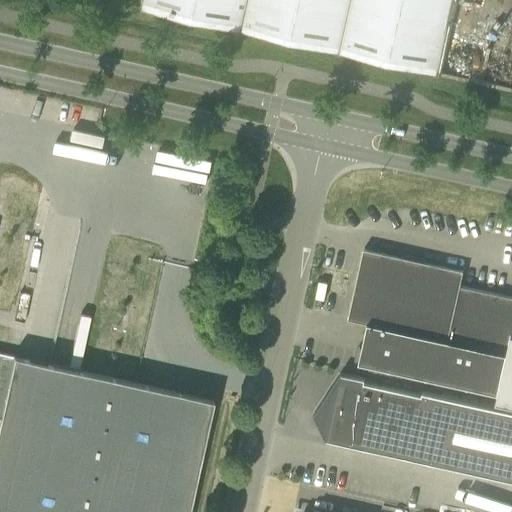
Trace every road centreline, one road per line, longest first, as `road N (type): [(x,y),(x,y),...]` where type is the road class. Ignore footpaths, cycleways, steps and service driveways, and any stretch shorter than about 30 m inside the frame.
road 1 (unclassified): [(244,511),(324,146)]
road 2 (primary): [(330,117),(0,43)]
road 3 (primary): [(0,72),(324,146)]
road 4 (primary): [(324,146),(511,189)]
road 5 (primary): [(511,157),(330,117)]
